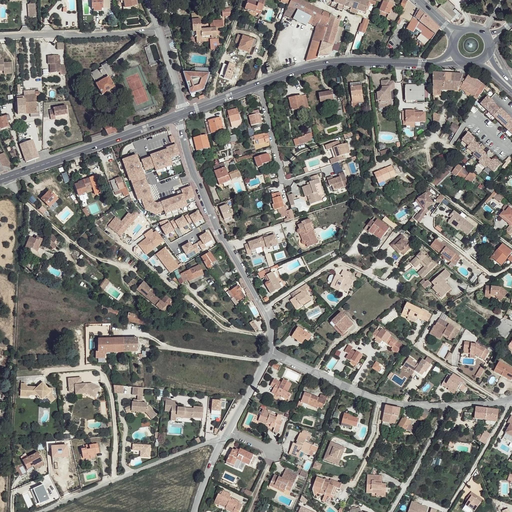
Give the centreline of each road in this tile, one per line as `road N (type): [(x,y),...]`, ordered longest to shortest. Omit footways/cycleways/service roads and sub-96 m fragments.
road 1 (residential): [(183,114),(189,160),(218,232),(263,308)]
road 2 (residential): [(223,439),(47,511)]
road 3 (residential): [(271,352),(385,400),(448,405)]
road 4 (secondary): [(10,176),(183,114)]
road 5 (secondary): [(257,85),(340,60),(436,63)]
road 6 (residential): [(159,29),(0,36)]
road 7 (residential): [(393,287),(336,261),(263,308)]
road 8 (residential): [(319,170),(284,181),(257,85)]
road 9 (residential): [(445,511),(511,405)]
